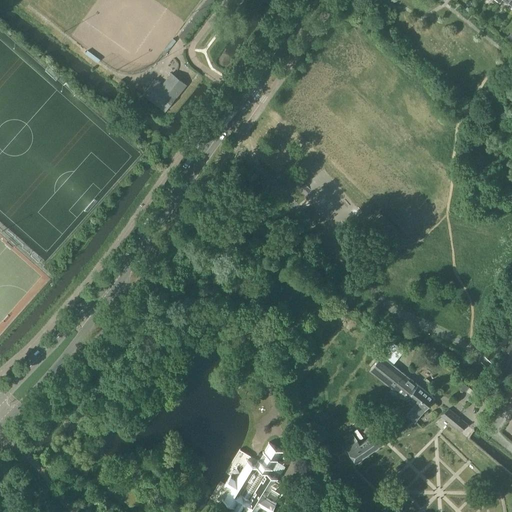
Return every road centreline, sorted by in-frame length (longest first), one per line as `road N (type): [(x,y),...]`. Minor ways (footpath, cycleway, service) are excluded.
road 1 (tertiary): [(0,425),(128,273),(283,40)]
road 2 (tertiary): [(283,40),(112,278),(0,399)]
road 3 (trunk): [(131,511),(0,388)]
